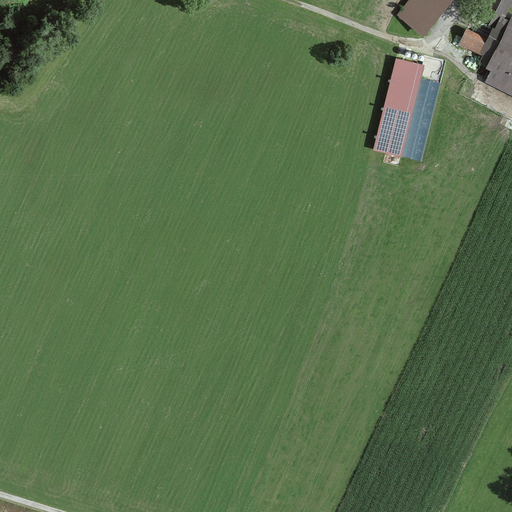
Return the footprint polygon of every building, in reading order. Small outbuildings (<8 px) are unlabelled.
[(408,0),(397,14),(422,34),(450,0),(408,0)] [(510,0),(501,0),(489,24),(493,26),(497,28),(504,14),(510,0)] [(511,15),(511,17),(504,14),(497,28),(493,26),(487,38),(467,28),(459,44),(489,59),(486,66),(491,68),(486,81),(511,93),(511,15)] [(426,65),(396,58),(373,149),(402,157),(422,78),(426,65)] [(441,83),(422,78),(402,157),(421,161),(441,83)]
